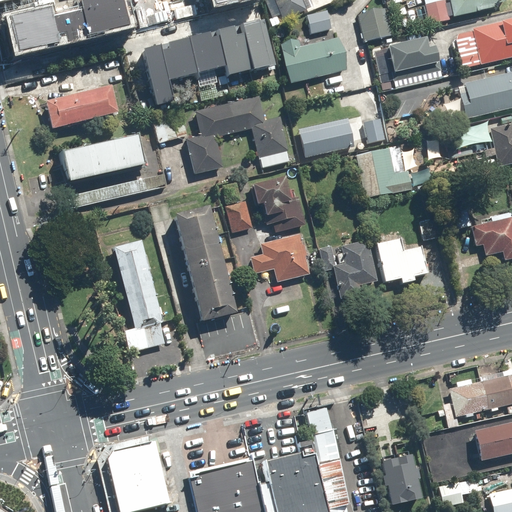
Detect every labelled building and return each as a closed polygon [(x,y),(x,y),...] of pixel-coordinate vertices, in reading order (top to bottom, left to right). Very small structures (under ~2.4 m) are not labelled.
[(9,16),(17,52),(79,37),(77,30),(86,27),(89,36),(131,26),(124,0),(79,0),(82,10),(53,17),(50,6),(9,16)] [(272,0),(282,21),(305,11),(300,0),(272,0)] [(442,0),(422,0),(429,26),(448,21),(442,0)] [(447,0),(451,20),(488,12),(487,7),(505,3),(504,0),(447,0)] [(384,8),(355,16),(363,45),(392,36),(384,8)] [(325,12),(305,18),(311,37),(330,31),(325,12)] [(475,52),(458,56),(462,72),(511,60),(511,21),(470,31),(475,52)] [(159,51),(142,54),(155,109),(171,106),(167,85),(223,72),(225,79),(275,68),(265,22),(158,47),(159,51)] [(434,48),(428,50),(425,39),(385,49),(392,77),(432,67),(432,64),(437,63),(434,48)] [(298,42),(279,46),(287,86),(345,74),(338,41),(299,49),(298,42)] [(511,74),(457,88),(465,122),(511,109),(511,74)] [(341,93),(339,85),(320,89),(322,97),(341,93)] [(44,105),(51,131),(115,116),(109,89),(44,105)] [(258,159),(260,169),(288,163),(278,120),(264,123),(258,98),(192,113),(198,137),(184,140),(192,178),(223,171),(216,140),(250,133),(256,160),(258,159)] [(169,117),(152,121),(157,145),(174,141),(169,117)] [(345,120),(298,131),(305,160),(352,149),(345,120)] [(378,120),(361,125),(367,145),(384,141),(378,120)] [(511,124),(487,130),(496,169),(511,165),(511,124)] [(59,156),(66,186),(141,168),(134,139),(59,156)] [(387,150),(352,158),(362,201),(408,190),(404,173),(392,175),(387,150)] [(283,179),(251,186),(256,208),(261,207),(264,221),(271,219),(273,229),(279,228),(280,232),(303,227),(296,198),(288,200),(283,179)] [(235,185),(220,189),(231,234),(251,229),(244,200),(239,202),(235,185)] [(463,204),(449,207),(454,230),(467,227),(463,204)] [(207,208),(172,218),(200,324),(235,315),(207,208)] [(479,228),(470,229),(474,250),(482,248),(484,258),(500,254),(502,263),(511,260),(511,220),(511,215),(478,222),(479,228)] [(403,228),(400,217),(374,223),(377,235),(403,228)] [(429,223),(418,225),(421,242),(433,239),(429,223)] [(272,272),(275,283),(308,275),(298,235),(259,245),(262,255),(248,259),(253,277),(272,272)] [(397,241),(374,246),(383,285),(400,282),(401,286),(412,283),(411,280),(426,276),(419,248),(400,253),(397,241)] [(329,248),(318,250),(322,274),(332,272),(338,301),(359,297),(358,289),(376,286),(368,243),(339,248),(343,267),(333,269),(329,248)] [(140,244),(113,250),(132,332),(121,334),(126,355),(164,346),(140,244)] [(511,374),(446,389),(452,417),(511,404),(511,374)] [(511,422),(471,431),(478,462),(511,454),(511,422)] [(309,452),(323,511),(348,511),(336,461),(328,463),(321,434),(306,437),(309,452)] [(102,461),(113,511),(138,511),(167,506),(153,444),(105,455),(102,461)] [(323,511),(309,452),(259,463),(270,511),(323,511)] [(409,456),(379,461),(382,477),(379,478),(382,488),(384,488),(388,506),(416,501),(413,483),(416,482),(413,469),(411,469),(409,456)] [(261,511),(249,461),(186,476),(194,511),(261,511)] [(456,484),(437,488),(441,508),(461,504),(456,484)] [(511,511),(511,490),(487,496),(490,511),(511,511)]
